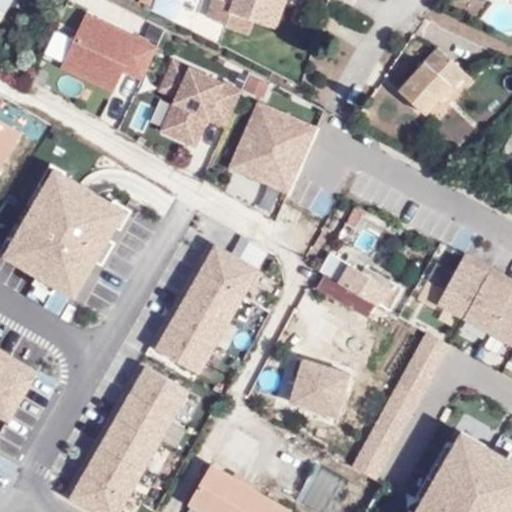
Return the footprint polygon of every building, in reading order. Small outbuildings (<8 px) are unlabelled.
[(215,0),(209,17),(227,24),(225,27),(248,36),(253,21),(274,29),(284,4),(276,2),(276,0),(215,0)] [(90,12),(62,67),(112,89),(124,72),(141,79),(158,45),(90,12)] [(424,113),(437,100),(465,71),(439,49),(400,91),(424,113)] [(192,63),(174,55),(160,87),(177,97),(192,63)] [(192,63),(177,97),(161,131),(199,146),(209,119),(227,126),(244,87),(192,63)] [(444,107),(471,78),(465,71),(437,100),(444,107)] [(250,75),(244,87),(265,96),(270,84),(250,75)] [(259,99),(230,167),(290,192),(320,124),(259,99)] [(511,156),(511,151),(504,146),(501,150),(508,154),(511,156)] [(511,171),(511,156),(508,154),(500,166),(511,172),(511,171)] [(506,194),(511,184),(511,172),(500,166),(493,162),(482,179),(506,194)] [(132,207),(53,166),(0,259),(0,277),(70,320),(132,207)] [(363,225),(381,235),(388,222),(356,205),(346,224),(360,231),(363,225)] [(212,237),(154,343),(202,370),(259,267),(212,237)] [(346,262),(330,253),(320,270),(326,273),(375,301),(377,303),(389,309),(402,287),(396,283),(349,256),(346,262)] [(511,289),(511,280),(466,255),(442,301),(490,328),(511,289)] [(367,316),(375,301),(326,273),(317,289),(367,316)] [(511,289),(490,328),(488,330),(511,343),(511,289)] [(423,329),(352,466),(380,480),(450,343),(423,329)] [(36,372),(0,349),(0,409),(11,417),(36,372)] [(339,408),(349,374),(297,358),(294,367),(301,370),(294,395),(339,408)] [(123,511),(193,385),(148,360),(74,491),(111,511),(123,511)] [(213,468),(211,467),(191,501),(208,511),(287,511),(289,510),(233,478),(254,440),(235,429),(213,468)] [(511,511),(511,462),(463,433),(414,511),(511,511)] [(298,501),(323,511),(333,511),(347,480),(313,466),(298,501)] [(208,511),(191,501),(184,511),(208,511)]
